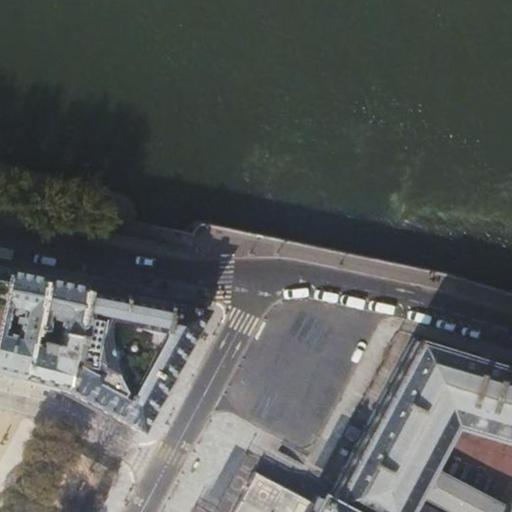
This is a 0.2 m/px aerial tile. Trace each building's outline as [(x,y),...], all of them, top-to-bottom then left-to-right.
[(25,272),(0,266),(0,372),(2,373),(7,374),(17,377),(27,328),(48,332),(49,326),(42,324),(43,318),(50,319),(51,323),(52,325),(56,328),(55,334),(67,337),(76,283),(58,279),(25,272)] [(112,289),(76,283),(67,337),(60,373),(101,393),(120,291),(112,289)] [(126,292),(120,291),(101,393),(119,401),(145,356),(132,352),(141,329),(152,332),(160,301),(126,292)] [(145,356),(119,401),(110,417),(123,424),(137,431),(155,397),(187,338),(203,309),(180,304),(160,301),(152,332),(141,329),(132,352),(145,356)] [(57,388),(60,373),(67,337),(55,334),(48,332),(27,328),(17,377),(47,385),(57,388)] [(511,511),(511,367),(494,362),(494,364),(493,363),(485,361),(477,358),(476,358),(477,357),(412,337),(326,499),(313,492),(309,499),(285,486),(254,469),(245,485),(237,500),(230,511),(511,511)] [(119,401),(101,393),(60,373),(57,388),(70,395),(97,409),(110,417),(119,401)]
